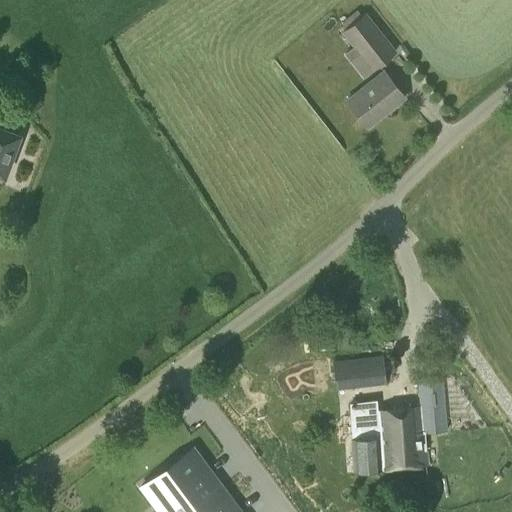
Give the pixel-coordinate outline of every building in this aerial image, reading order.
[(371,71),(396,51),(366,12),(341,32),(371,71)] [(367,124),(403,95),(383,70),(347,99),(367,124)] [(0,174),(3,175),(19,134),(0,127),(2,122),(0,121),(0,174)] [(336,388),(385,382),(381,355),(333,361),(336,388)] [(395,406),(399,466),(428,463),(427,449),(426,449),(425,432),(446,430),(442,379),(418,381),(420,405),(412,406),(412,404),(395,406)] [(399,466),(395,406),(385,406),(385,408),(377,409),(376,400),(349,402),(355,468),(385,466),(385,467),(399,466)] [(189,433),(132,476),(147,497),(157,489),(173,511),(221,475),(210,461),(208,462),(202,454),(204,453),(189,433)] [(236,495),(221,475),(173,511),(171,511),(248,511),(242,503),(240,504),(234,496),(236,495)]
